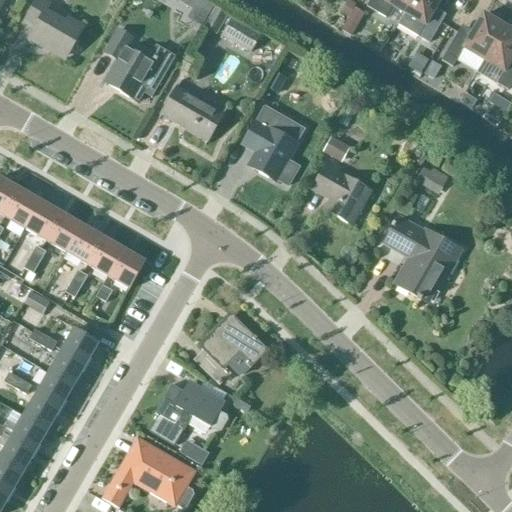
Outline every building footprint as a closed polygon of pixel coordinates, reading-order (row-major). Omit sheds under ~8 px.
[(65,62),(83,30),(67,21),(65,25),(45,13),(49,6),(38,0),(37,0),(25,22),(35,28),(28,40),(65,62)] [(412,0),(370,0),(366,7),(385,18),(392,7),(404,15),(412,0)] [(412,0),(404,15),(424,26),(417,37),(428,44),(441,22),(431,16),(440,0),(412,0)] [(356,6),(348,1),(340,15),(347,20),(353,10),(356,6)] [(214,9),(204,29),(217,36),(227,16),(214,9)] [(363,16),(353,10),(347,20),(347,21),(357,27),(363,16)] [(503,28),(483,15),(469,38),(458,32),(441,61),(452,68),(463,49),(483,62),(503,28)] [(262,36),(232,18),(221,38),(252,55),(262,36)] [(511,32),(503,28),(483,62),(503,73),(497,84),(507,91),(511,82),(511,64),(510,63),(511,59),(511,32)] [(132,101),(137,91),(152,100),(173,64),(157,55),(150,66),(126,51),(132,41),(118,33),(105,55),(118,63),(105,85),(132,101)] [(424,76),(433,81),(440,68),(431,63),(424,76)] [(275,75),(266,91),(276,97),(285,81),(275,75)] [(176,89),(160,117),(207,144),(223,116),(185,94),(176,89)] [(465,95),(460,102),(470,109),(475,101),(465,95)] [(495,97),(489,107),(492,109),(487,118),(499,125),(510,106),(495,97)] [(255,125),(243,146),(257,154),(249,168),(275,183),(275,182),(288,190),(299,169),(287,162),(296,146),(295,145),(303,132),(264,110),(255,125)] [(349,150),(332,140),(324,153),(341,164),(349,150)] [(406,143),(399,155),(408,160),(415,148),(406,143)] [(351,227),(371,194),(338,175),(340,171),(328,164),(312,191),(331,202),(325,212),(351,227)] [(434,194),(443,177),(424,167),(415,183),(434,194)] [(0,226),(4,219),(3,218),(19,191),(0,180),(0,226)] [(24,231),(40,203),(19,191),(3,218),(4,219),(24,231)] [(45,243),(61,215),(40,203),(24,231),(45,243)] [(66,255),(82,228),(61,215),(45,243),(66,255)] [(448,276),(462,253),(424,231),(423,233),(399,219),(383,246),(411,262),(396,288),(417,300),(416,300),(426,306),(445,274),(448,276)] [(87,267),(103,240),(82,228),(66,255),(87,267)] [(109,279),(124,252),(103,240),(87,267),(108,279),(109,279)] [(36,249),(29,260),(39,265),(45,254),(36,249)] [(130,292),(146,264),(124,252),(109,279),(117,284),(129,291),(130,292)] [(29,260),(23,271),(33,276),(39,265),(29,260)] [(78,273),(72,284),(81,290),(87,279),(78,273)] [(72,284),(65,295),(75,300),(81,290),(72,284)] [(103,288),(96,298),(106,304),(112,293),(103,288)] [(41,299),(31,294),(23,306),(42,317),(50,305),(41,299)] [(227,365),(237,375),(243,375),(252,366),(267,352),(231,315),(198,348),(204,355),(196,363),(219,385),(230,374),(224,369),(227,365)] [(70,329),(58,350),(86,366),(98,345),(70,329)] [(31,336),(29,340),(41,347),(44,343),(46,338),(34,331),(31,336)] [(46,338),(41,347),(52,353),(56,344),(46,338)] [(74,387),(86,366),(58,350),(46,372),(74,387)] [(62,409),(74,387),(46,372),(34,393),(62,409)] [(4,384),(15,390),(20,380),(9,374),(6,380),(4,384)] [(20,380),(15,390),(27,397),(32,387),(20,380)] [(155,416),(158,418),(149,434),(174,449),(183,432),(184,433),(192,419),(217,433),(221,432),(227,422),(226,418),(219,414),(225,404),(201,390),(195,401),(171,387),(155,416)] [(49,430),(62,409),(34,393),(22,414),(49,430)] [(237,402),(233,408),(246,416),(249,409),(237,402)] [(7,430),(5,433),(10,435),(37,451),(49,430),(22,414),(15,426),(10,424),(7,430)] [(0,451),(0,460),(24,474),(37,451),(10,435),(8,439),(0,451)] [(138,445),(104,503),(118,511),(135,482),(182,509),(185,508),(192,497),(191,493),(187,491),(183,488),(190,476),(193,478),(194,477),(170,463),(169,463),(138,445)] [(183,448),(178,456),(189,463),(194,454),(183,448)] [(24,474),(0,460),(0,489),(11,496),(24,474)] [(0,511),(1,511),(11,496),(0,489),(0,511)]
